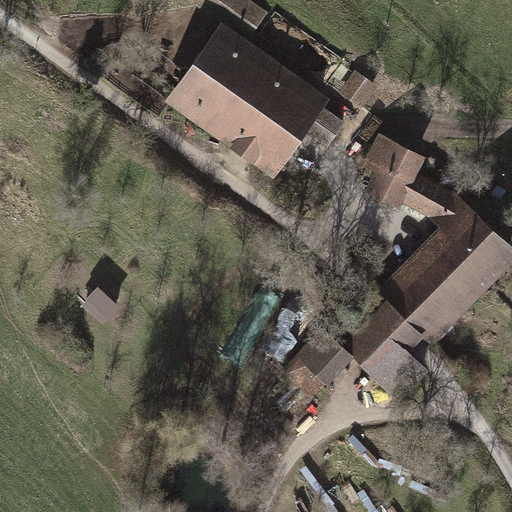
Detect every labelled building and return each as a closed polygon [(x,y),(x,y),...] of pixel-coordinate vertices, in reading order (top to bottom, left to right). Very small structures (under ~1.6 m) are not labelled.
[(132,0),(136,16),(195,3),(249,41),(267,12),(250,0),(132,0)] [(221,22),(165,102),(274,178),(306,132),(328,147),(346,122),(325,108),(331,99),(221,22)] [(374,85),(350,67),(334,90),(358,107),(374,85)] [(428,373),(417,361),(511,266),(511,246),(454,191),(418,173),(426,158),(380,133),(363,166),(375,172),(365,193),(399,210),(403,204),(430,218),(440,228),(381,289),(387,302),(349,337),(354,359),(398,402),(428,373)] [(163,283),(179,264),(156,244),(140,263),(163,283)] [(328,388),(357,358),(324,326),(282,371),(311,399),(325,385),(328,388)]
